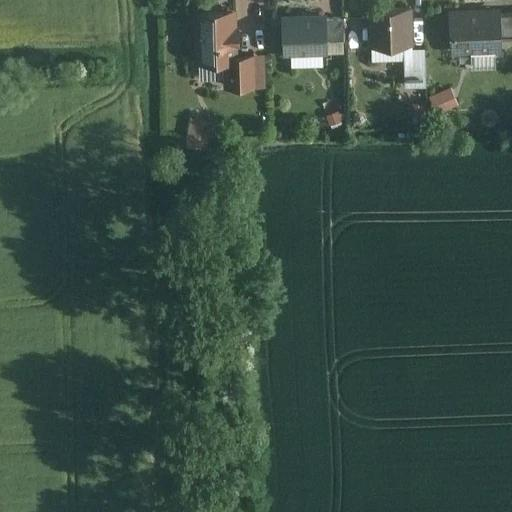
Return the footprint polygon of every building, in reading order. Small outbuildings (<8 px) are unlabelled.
[(412,7),(370,9),(371,57),(404,56),(405,86),(423,85),(422,48),(413,48),(412,7)] [(498,7),(448,8),(449,53),(501,52),(501,37),(511,37),(511,11),(498,12),(498,7)] [(233,13),(194,14),(196,64),(226,63),(227,90),(263,89),(262,54),(234,54),(233,13)] [(322,14),(281,15),(283,55),(342,53),(341,17),(322,18),(322,14)] [(449,88),(427,96),(434,114),(456,106),(449,88)] [(212,124),(190,118),(184,139),(206,145),(212,124)]
